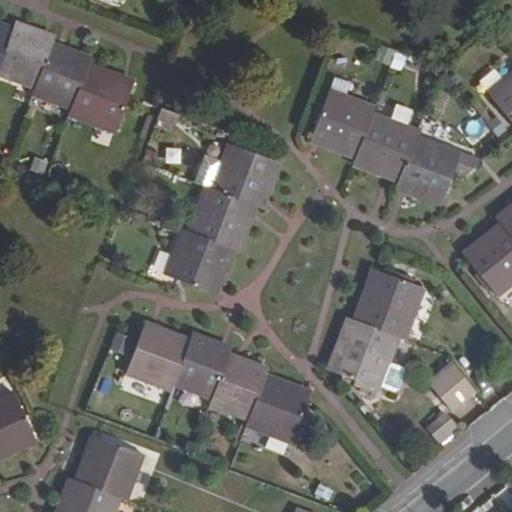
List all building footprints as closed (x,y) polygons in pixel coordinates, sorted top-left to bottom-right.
[(13,34),(0,65),(0,77),(34,90),(47,54),(51,48),(37,43),(40,36),(16,26),(13,34)] [(0,65),(13,34),(0,28),(0,65)] [(54,41),(40,36),(37,43),(51,48),(54,41)] [(63,53),(51,48),(47,54),(61,58),(63,53)] [(47,54),(34,90),(32,97),(71,111),(87,69),(89,63),(63,53),(61,58),(47,54)] [(421,77),(424,68),(405,62),(401,70),(421,77)] [(87,69),(71,111),(68,117),(113,134),(132,86),(87,69)] [(511,76),(489,95),(511,124),(511,76)] [(353,159),(368,119),(371,111),(327,95),(309,144),(353,159)] [(155,124),(175,131),(179,118),(160,112),(155,124)] [(368,119),(353,159),(350,168),(386,179),(389,173),(399,176),(412,142),(415,135),(368,119)] [(412,142),(399,176),(397,183),(408,187),(408,193),(439,204),(449,176),(459,180),(480,163),(412,142)] [(212,192),(253,208),(259,210),(276,166),(228,148),(212,192)] [(389,173),(386,179),(397,183),(399,176),(389,173)] [(408,187),(397,183),(394,190),(408,193),(408,187)] [(253,208),(212,192),(204,191),(187,235),(230,250),(236,253),(253,208)] [(511,206),(495,221),(500,226),(511,241),(511,206)] [(511,241),(500,226),(472,249),(477,255),(466,264),(494,297),(511,281),(511,241)] [(230,250),(187,235),(181,233),(164,277),(212,295),(230,250)] [(461,258),(466,264),(477,255),(472,249),(461,258)] [(354,323),(395,338),(402,340),(420,291),(412,286),(388,278),(371,271),(354,323)] [(392,272),(388,278),(412,286),(415,280),(392,272)] [(395,338),(354,323),(346,320),(327,370),(375,388),(395,338)] [(173,384),(188,343),(144,326),(125,375),(170,391),(173,384)] [(188,343),(173,384),(211,398),(227,358),(229,351),(191,336),(188,343)] [(227,358),(211,398),(209,406),(246,420),(263,377),(265,372),(227,358)] [(385,364),(375,388),(390,394),(395,391),(402,375),(399,370),(385,364)] [(452,417),(475,398),(451,370),(429,389),(452,417)] [(263,377),(246,420),(244,426),(289,442),(307,394),(263,377)] [(0,457),(33,443),(11,395),(0,399),(0,457)] [(432,417),(432,434),(454,434),(454,417),(432,417)] [(74,482),(117,499),(123,501),(140,456),(91,438),(74,482)] [(55,511),(112,511),(117,499),(74,482),(68,480),(55,511)]
